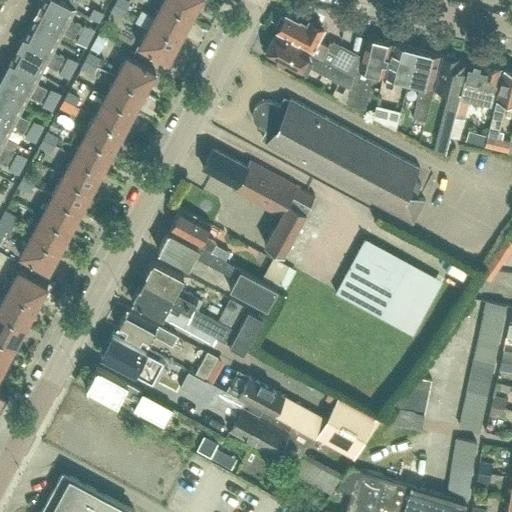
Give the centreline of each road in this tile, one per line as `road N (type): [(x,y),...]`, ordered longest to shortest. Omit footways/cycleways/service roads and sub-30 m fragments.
road 1 (tertiary): [(0,471),(251,0)]
road 2 (residential): [(511,27),(390,0)]
